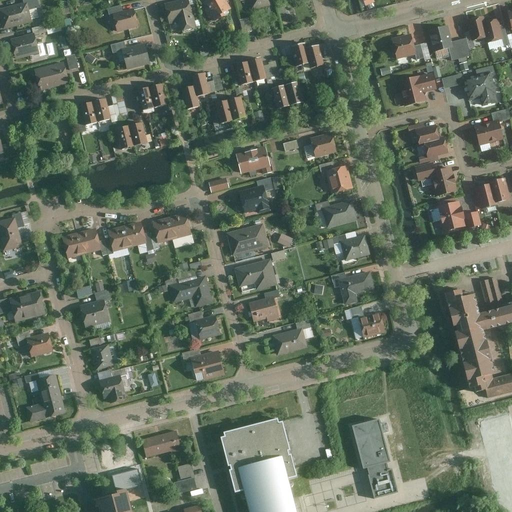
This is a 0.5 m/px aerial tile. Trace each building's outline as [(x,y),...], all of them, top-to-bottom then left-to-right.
[(22,0),(24,4),(28,3),(30,11),(39,9),(37,0),(22,0)] [(228,0),(227,0),(204,0),(199,3),(205,12),(204,12),(208,20),(211,19),(214,24),(223,19),(222,16),(230,11),(225,3),(228,0)] [(267,0),(238,0),(239,3),(248,1),(250,12),(270,7),(267,0)] [(186,1),(162,7),(167,26),(191,20),(186,1)] [(24,4),(0,10),(0,19),(3,31),(33,23),(30,11),(28,3),(24,4)] [(113,16),(123,13),(121,7),(108,10),(110,18),(113,17),(113,16)] [(118,35),(139,29),(135,10),(123,13),(113,16),(113,17),(118,35)] [(483,25),(482,18),(466,22),(471,43),(486,40),(483,25)] [(251,33),(248,20),(239,22),(243,35),(251,33)] [(496,22),(483,25),(486,40),(488,46),(501,43),(502,42),(498,28),(496,22)] [(32,30),(33,35),(34,35),(35,36),(47,33),(46,27),(32,30)] [(503,27),(498,28),(502,42),(501,43),(502,48),(509,47),(503,27)] [(451,45),(446,28),(428,33),(433,55),(449,51),(452,50),(451,45)] [(33,35),(11,41),(16,61),(40,55),(35,36),(34,35),(33,35)] [(414,48),(410,36),(390,40),(396,62),(415,57),(416,57),(414,48)] [(466,41),(451,45),(452,50),(449,51),(452,63),(471,58),(466,41)] [(123,51),(127,50),(125,44),(111,47),(113,55),(123,53),(123,51)] [(128,73),(151,66),(146,45),(127,50),(123,51),(123,53),(128,73)] [(305,51),(304,46),(290,49),(295,70),(309,67),(305,51)] [(420,47),(414,48),(416,57),(415,57),(416,62),(424,60),(420,47)] [(318,48),(305,51),(309,67),(310,71),(323,68),(318,48)] [(79,70),(75,56),(67,58),(70,72),(79,70)] [(260,61),(248,64),(253,85),(265,81),(260,61)] [(253,85),(248,64),(235,68),(240,88),(253,85)] [(64,65),(35,72),(40,93),(69,86),(64,65)] [(489,74),(463,81),(468,104),(480,101),(482,109),(498,105),(489,74)] [(398,83),(404,108),(426,104),(425,98),(427,94),(436,92),(432,75),(398,83)] [(191,79),(193,89),(196,100),(208,97),(203,76),(191,79)] [(445,88),(457,87),(456,76),(444,77),(445,88)] [(163,82),(150,85),(156,107),(168,104),(163,82)] [(156,107),(150,85),(137,88),(143,110),(156,107)] [(296,85),(284,88),(289,110),(303,106),(296,85)] [(289,110),(284,88),(271,92),(276,113),(289,110)] [(196,100),(193,89),(181,92),(186,113),(198,110),(196,100)] [(106,97),(94,100),(99,122),(112,118),(106,97)] [(99,122),(94,100),(81,103),(86,125),(99,122)] [(239,101),(227,103),(232,125),(245,122),(239,101)] [(232,125),(227,103),(214,107),(220,129),(232,125)] [(491,116),(493,124),(498,123),(499,124),(511,121),(509,111),(491,116)] [(142,121),(130,124),(136,145),(148,143),(142,121)] [(493,124),(475,129),(480,149),(504,143),(499,124),(498,123),(493,124)] [(136,145),(130,124),(118,127),(123,149),(136,145)] [(414,132),(425,130),(424,125),(408,128),(410,136),(415,134),(414,132)] [(423,147),(439,143),(436,127),(425,130),(414,132),(415,134),(418,148),(423,147)] [(337,152),(332,134),(310,139),(315,157),(337,152)] [(167,135),(160,137),(163,147),(169,145),(167,135)] [(296,139),(283,143),(285,151),(299,148),(296,139)] [(17,157),(12,141),(3,144),(5,152),(7,159),(17,157)] [(438,158),(448,156),(444,142),(439,143),(423,147),(426,158),(427,161),(438,158)] [(272,171),(264,145),(235,153),(240,174),(261,168),(263,174),(272,171)] [(439,162),(438,158),(427,161),(426,158),(419,159),(421,167),(439,162)] [(325,171),(334,168),(332,161),(319,165),(322,178),(327,177),(325,171)] [(353,188),(347,165),(334,168),(325,171),(327,177),(331,194),(353,188)] [(418,184),(430,181),(429,176),(435,174),(433,165),(414,170),(418,184)] [(457,195),(450,170),(435,174),(429,176),(430,181),(436,201),(457,195)] [(227,188),(225,177),(208,181),(211,192),(227,188)] [(256,181),(258,186),(263,185),(265,190),(273,189),(270,177),(256,181)] [(510,203),(504,181),(490,185),(490,187),(496,207),(510,203)] [(258,186),(239,191),(244,213),(256,210),(257,214),(270,210),(265,190),(263,185),(258,186)] [(496,207),(490,187),(477,191),(481,212),(496,209),(496,207)] [(330,205),(322,207),(322,209),(327,228),(357,220),(352,199),(330,205)] [(322,207),(330,205),(328,201),(315,204),(316,211),(322,209),(322,207)] [(459,205),(437,210),(443,236),(465,230),(459,205)] [(13,214),(14,217),(15,216),(18,227),(25,226),(21,212),(13,214)] [(186,213),(169,217),(175,239),(192,235),(186,213)] [(481,228),(477,214),(464,218),(467,231),(481,228)] [(18,227),(15,216),(14,217),(0,220),(0,237),(4,251),(23,246),(18,227)] [(175,239),(169,217),(153,221),(158,237),(159,243),(175,239)] [(146,243),(144,234),(141,221),(123,226),(129,248),(146,243)] [(265,225),(229,234),(234,255),(271,246),(265,225)] [(129,248),(123,226),(108,230),(112,243),(114,252),(129,248)] [(97,227),(80,232),(86,254),(102,250),(100,241),(97,227)] [(86,254),(80,232),(63,236),(69,258),(86,254)] [(152,239),(150,232),(144,234),(146,243),(148,251),(155,249),(152,239)] [(291,247),(295,239),(284,233),(280,242),(291,247)] [(340,240),(346,239),(345,234),(332,238),(334,244),(340,242),(340,240)] [(345,261),(370,254),(365,234),(346,239),(340,240),(340,242),(345,261)] [(158,237),(152,239),(155,249),(160,247),(159,243),(158,237)] [(106,244),(105,240),(100,241),(102,250),(103,255),(109,254),(106,244)] [(114,252),(112,243),(106,244),(109,254),(109,255),(115,253),(114,252)] [(286,258),(285,251),(272,253),(274,261),(286,258)] [(277,285),(271,259),(235,269),(240,288),(255,284),(257,289),(277,285)] [(183,271),(191,268),(189,262),(181,265),(183,271)] [(355,293),(375,289),(370,271),(346,277),(338,280),(340,287),(345,305),(358,302),(355,293)] [(338,280),(346,277),(345,272),(331,276),(335,288),(340,287),(338,280)] [(167,288),(170,287),(170,285),(181,282),(179,274),(166,281),(167,288)] [(196,307),(214,303),(208,276),(181,282),(170,285),(170,287),(174,303),(194,298),(196,307)] [(511,301),(504,304),(497,278),(480,282),(488,311),(480,312),(475,293),(464,295),(461,288),(445,292),(470,388),(475,387),(476,393),(486,390),(489,399),(511,392),(511,374),(493,379),(493,374),(496,374),(486,329),(511,322),(511,301)] [(128,293),(135,290),(131,280),(124,283),(128,293)] [(79,297),(94,294),(92,286),(78,290),(79,297)] [(264,293),(265,299),(273,297),(274,298),(279,297),(278,290),(264,293)] [(16,322),(47,314),(41,291),(10,298),(13,311),(16,322)] [(265,299),(249,303),(253,322),(267,319),(268,321),(279,319),(274,298),(273,297),(265,299)] [(0,314),(13,311),(10,298),(0,300),(0,314)] [(86,327),(110,321),(105,300),(81,306),(86,327)] [(359,318),(364,317),(361,306),(350,309),(353,319),(359,318)] [(197,321),(205,319),(203,311),(189,314),(191,324),(197,322),(197,321)] [(363,338),(386,333),(380,313),(364,317),(359,318),(363,338)] [(202,340),(221,335),(220,331),(222,329),(219,319),(217,318),(216,316),(205,319),(197,321),(197,322),(202,340)] [(295,323),(297,329),(302,328),(302,330),(311,327),(309,319),(295,323)] [(277,356),(308,348),(302,330),(302,328),(297,329),(272,336),(277,356)] [(27,338),(31,337),(30,331),(16,334),(19,346),(29,344),(27,338)] [(32,357),(54,352),(49,332),(31,337),(27,338),(29,344),(32,357)] [(101,338),(90,340),(92,346),(102,344),(101,338)] [(110,344),(91,349),(97,370),(115,366),(110,344)] [(192,358),(202,355),(200,349),(184,353),(186,364),(193,362),(192,358)] [(198,382),(226,374),(220,350),(202,355),(192,358),(193,362),(198,382)] [(112,372),(113,377),(121,375),(122,376),(128,375),(126,368),(112,372)] [(156,373),(149,375),(151,384),(158,382),(156,373)] [(36,379),(40,378),(38,374),(25,377),(27,383),(36,381),(36,379)] [(27,407),(31,422),(67,413),(57,374),(40,378),(36,379),(36,381),(42,403),(27,407)] [(113,377),(100,380),(105,399),(109,398),(111,404),(128,399),(122,376),(121,375),(113,377)] [(225,437),(222,438),(227,459),(229,466),(231,466),(231,470),(230,470),(236,493),(245,491),(250,510),(250,511),(298,511),(297,508),(289,479),(299,477),(296,468),(292,454),(290,454),(289,450),(291,450),(283,420),(280,421),(279,418),(224,433),(225,437)] [(380,420),(352,427),(363,470),(367,469),(374,498),(398,492),(392,470),(389,471),(387,462),(390,462),(380,420)] [(177,431),(142,440),(147,458),(171,452),(172,453),(182,450),(177,431)] [(178,494),(199,489),(192,464),(178,467),(182,481),(175,483),(178,494)] [(203,511),(201,505),(185,509),(185,511),(135,511),(129,489),(120,491),(121,494),(108,497),(95,500),(95,501),(83,504),(85,511),(203,511)]
